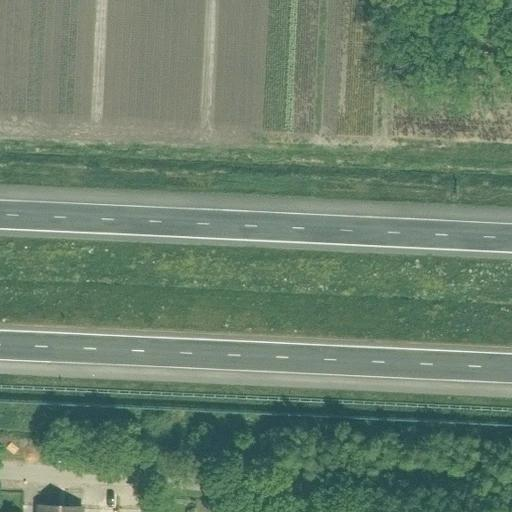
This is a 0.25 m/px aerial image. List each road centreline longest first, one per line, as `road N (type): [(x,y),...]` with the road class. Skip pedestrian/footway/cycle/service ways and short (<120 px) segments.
road 1 (motorway): [(511,238),(0,214)]
road 2 (motorway): [(0,346),(511,369)]
road 3 (unclassified): [(331,511),(207,483),(0,471)]
